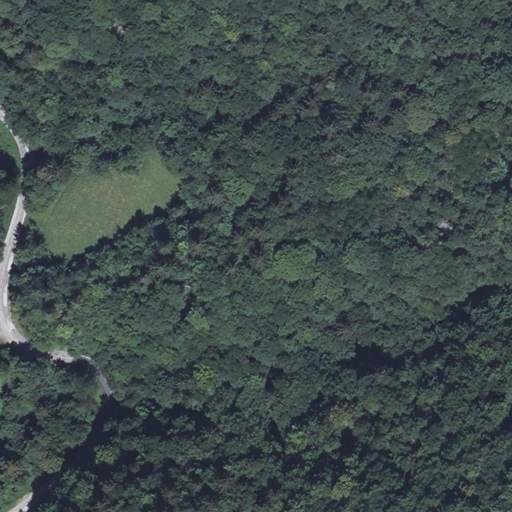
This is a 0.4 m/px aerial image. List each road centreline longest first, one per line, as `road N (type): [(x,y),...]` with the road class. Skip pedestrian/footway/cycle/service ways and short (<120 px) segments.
road 1 (tertiary): [(26,511),(102,438),(117,401),(97,369),(18,342),(0,313)]
road 2 (tertiary): [(0,286),(29,180),(28,148),(0,112)]
